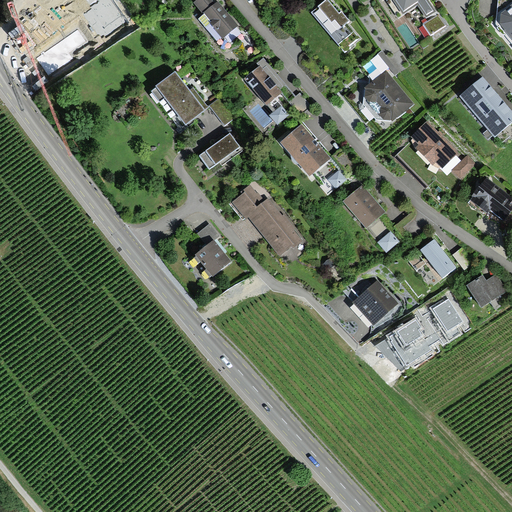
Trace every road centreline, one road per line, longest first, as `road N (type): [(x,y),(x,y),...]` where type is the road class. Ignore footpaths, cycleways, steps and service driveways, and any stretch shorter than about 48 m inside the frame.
road 1 (residential): [(233,0),(425,214),(511,264)]
road 2 (secondary): [(366,511),(128,243)]
road 3 (residential): [(128,243),(205,201),(265,279),(298,290),(354,345)]
road 4 (track): [(354,345),(511,501)]
road 5 (secondary): [(128,243),(0,73)]
